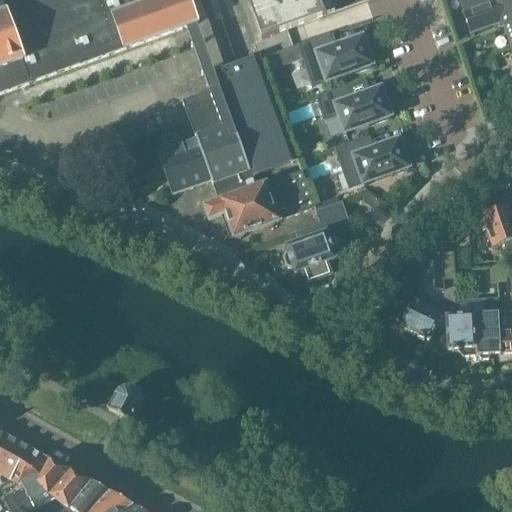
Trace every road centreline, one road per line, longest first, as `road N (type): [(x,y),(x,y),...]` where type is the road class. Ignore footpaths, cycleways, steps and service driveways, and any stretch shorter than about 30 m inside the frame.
road 1 (tertiary): [(334,340),(132,232),(0,179)]
road 2 (residential): [(334,340),(372,273),(468,168)]
road 3 (residential): [(0,410),(180,511)]
road 4 (tertiary): [(511,400),(453,399),(417,387),(334,340)]
road 5 (residential): [(468,168),(405,2)]
